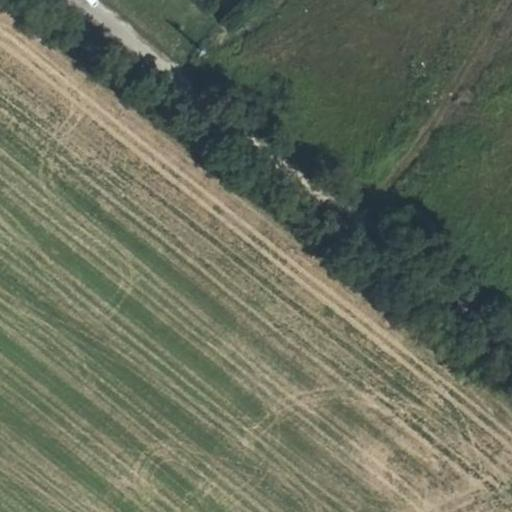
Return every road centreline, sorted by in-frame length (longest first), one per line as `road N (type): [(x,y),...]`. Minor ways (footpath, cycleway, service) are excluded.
road 1 (unclassified): [(302,198),(60,0)]
road 2 (track): [(511,352),(302,198)]
